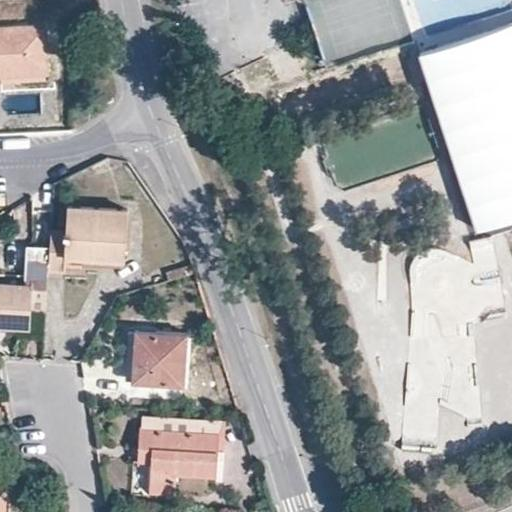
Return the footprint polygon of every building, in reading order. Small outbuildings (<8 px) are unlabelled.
[(0,72),(48,69),(46,24),(0,26),(0,72)] [(66,270),(66,257),(125,261),(129,209),(70,205),(67,230),(53,229),(52,246),(51,261),(51,264),(50,271),(66,270)] [(476,320),(498,321),(501,240),(473,239),(472,255),(414,253),(411,327),(447,329),(446,354),(408,353),(405,445),(438,446),(440,415),(473,416),(476,320)] [(51,261),(52,246),(29,244),(28,259),(51,261)] [(51,261),(28,259),(26,284),(33,285),(35,264),(51,264),(51,261)] [(0,324),(31,326),(33,307),(47,308),(50,271),(51,264),(35,264),(33,285),(26,284),(0,282),(0,324)] [(135,379),(184,383),(187,333),(139,329),(135,379)] [(181,429),(182,410),(142,408),(141,426),(181,429)] [(139,460),(153,462),(150,489),(177,492),(179,470),(218,473),(220,432),(181,429),(141,426),(139,460)]
